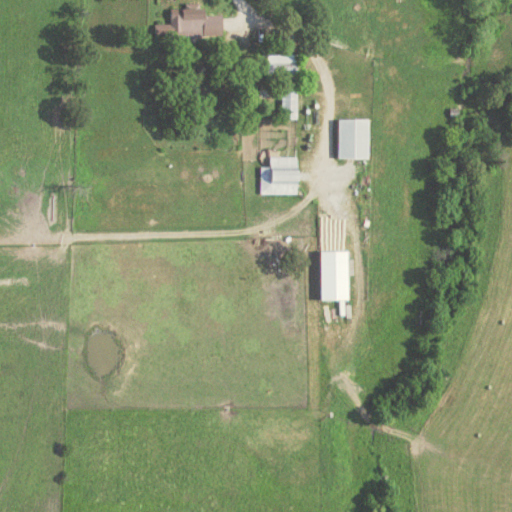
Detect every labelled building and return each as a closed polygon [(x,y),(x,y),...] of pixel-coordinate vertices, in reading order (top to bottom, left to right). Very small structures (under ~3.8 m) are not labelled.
[(220,35),(219,15),(201,15),(201,5),(168,6),(168,24),(154,24),(154,36),(220,35)] [(295,53),(265,53),(265,76),(295,76),(295,53)] [(295,87),(279,87),(279,118),(295,118),(295,87)] [(335,159),(366,159),(366,119),(335,119),(335,159)] [(295,193),(295,156),(267,156),(267,166),(259,166),(259,193),(295,193)] [(317,300),(344,300),(344,251),(317,251),(317,300)]
